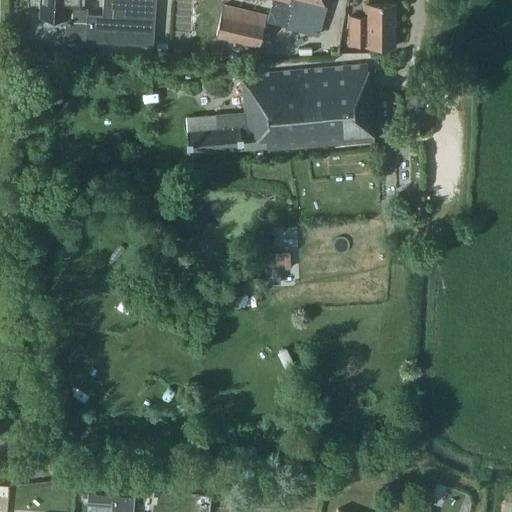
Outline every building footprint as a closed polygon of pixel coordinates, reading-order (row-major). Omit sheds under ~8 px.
[(100,41),(152,45),(155,0),(102,0),(102,14),(86,13),(86,12),(84,8),(83,8),(83,0),(40,0),(39,16),(65,17),(63,41),(85,42),(85,40),(100,41)] [(285,27),(285,26),(318,34),(326,0),(275,0),(270,22),(271,22),(270,23),(285,27)] [(215,35),(258,45),(266,15),(223,4),(215,35)] [(365,46),(394,46),(394,4),(365,4),(365,16),(349,16),(349,44),(365,44),(365,46)] [(157,43),(156,53),(166,53),(166,43),(157,43)] [(165,73),(176,73),(176,62),(165,63),(165,73)] [(244,112),(215,115),(216,128),(186,131),(188,152),(267,146),(267,149),(373,139),(366,63),(241,74),(244,112)] [(400,95),(403,129),(427,127),(423,93),(400,95)] [(422,213),(427,205),(422,197),(413,197),(408,205),(413,213),(422,213)] [(292,251),(270,250),(269,267),(292,267),(292,251)] [(86,499),(111,502),(110,509),(132,511),(133,495),(87,491),(86,499)]
